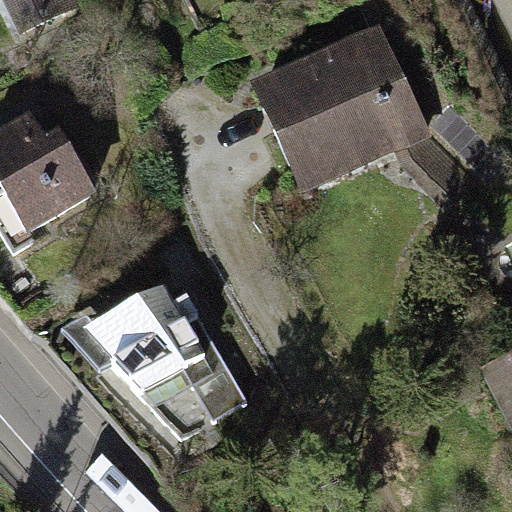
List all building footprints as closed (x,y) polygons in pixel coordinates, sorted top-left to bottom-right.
[(23,0),(33,24),(72,8),(68,0),(23,0)] [(381,33),(254,90),(301,201),(389,163),(444,216),(477,183),(432,143),(381,33)] [(36,123),(0,145),(0,211),(23,249),(99,203),(61,140),(50,147),(36,123)] [(167,294),(87,341),(184,442),(248,405),(190,305),(178,310),(167,294)] [(511,360),(481,376),(511,437),(511,360)]
